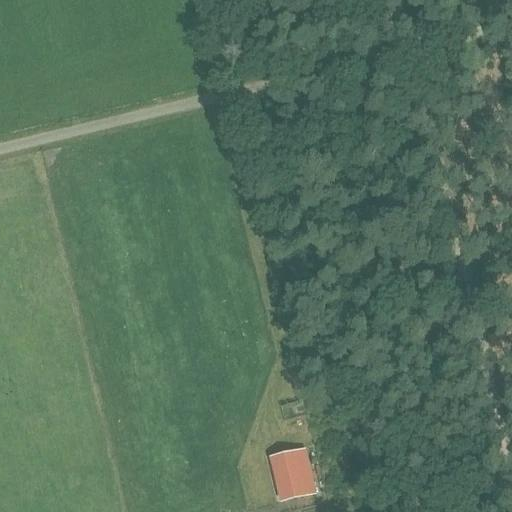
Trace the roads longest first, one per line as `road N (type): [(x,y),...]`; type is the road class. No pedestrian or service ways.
road 1 (track): [(410,49),(511,479)]
road 2 (track): [(410,49),(0,147)]
